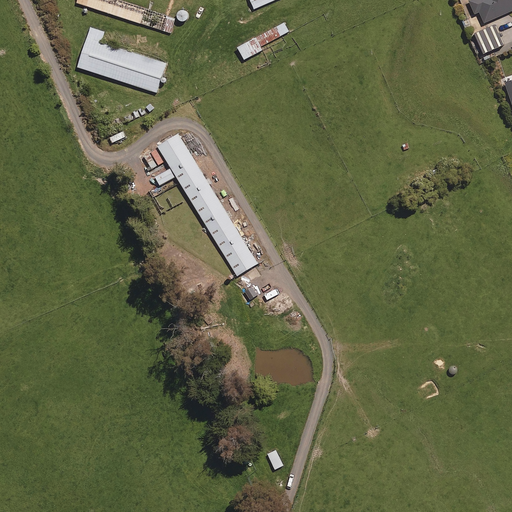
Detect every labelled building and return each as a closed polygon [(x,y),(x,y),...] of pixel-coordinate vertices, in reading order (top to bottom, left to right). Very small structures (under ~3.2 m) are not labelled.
[(76,0),(78,4),(171,34),(176,20),(115,0),(76,0)] [(273,0),(249,0),(254,9),(273,0)] [(511,0),(468,0),(474,13),(478,11),(483,22),(511,9),(511,0)] [(184,24),(186,24),(187,23),(189,22),(190,20),(190,18),(190,16),(189,15),(187,13),(186,13),(184,13),(182,13),(180,14),(179,16),(178,17),(178,19),(179,21),(180,23),(182,24),(184,24)] [(284,21),(235,46),(241,59),(262,49),(260,46),(289,31),(284,21)] [(502,43),(494,23),(473,32),(481,52),(502,43)] [(106,33),(90,28),(77,71),(159,96),(169,64),(102,44),(106,33)] [(256,264),(179,133),(159,144),(237,275),(256,264)] [(164,160),(156,146),(144,153),(152,167),(164,160)] [(175,176),(170,168),(156,175),(161,183),(175,176)] [(257,294),(252,285),(243,291),(249,299),(257,294)] [(284,464),(276,449),(268,453),(275,468),(284,464)]
